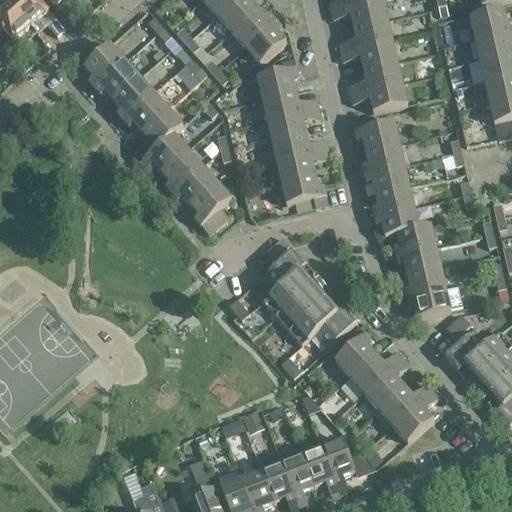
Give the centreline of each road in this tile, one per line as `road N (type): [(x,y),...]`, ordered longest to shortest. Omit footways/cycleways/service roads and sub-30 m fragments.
road 1 (residential): [(511,460),(388,319),(361,216)]
road 2 (residential): [(361,216),(308,0)]
road 3 (residential): [(0,115),(132,0)]
road 4 (residential): [(221,270),(253,240),(361,216)]
road 5 (residential): [(383,511),(511,467)]
